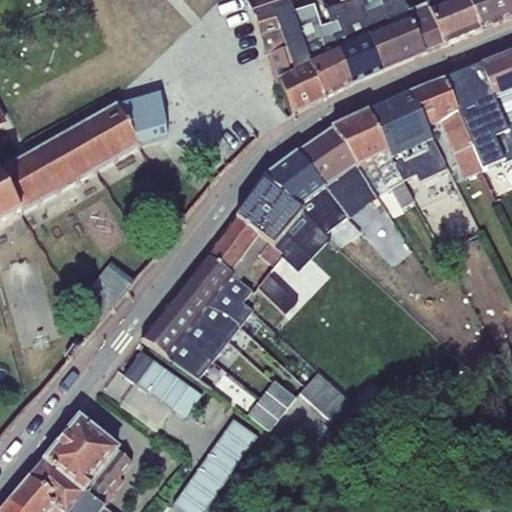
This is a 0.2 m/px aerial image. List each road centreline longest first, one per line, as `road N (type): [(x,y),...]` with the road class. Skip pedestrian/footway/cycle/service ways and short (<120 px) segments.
road 1 (residential): [(511,34),(337,111),(265,159),(0,492)]
road 2 (unknown): [(212,511),(242,466),(342,409)]
